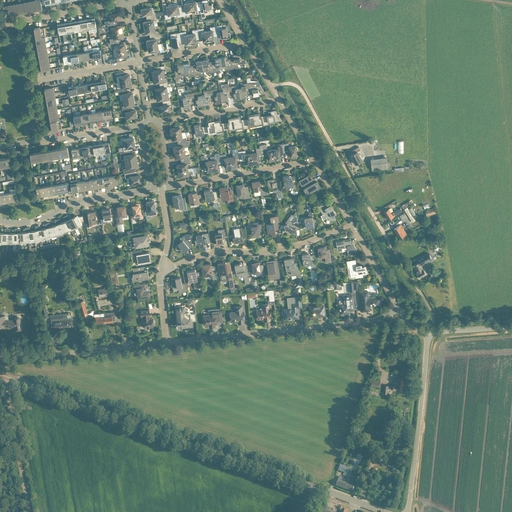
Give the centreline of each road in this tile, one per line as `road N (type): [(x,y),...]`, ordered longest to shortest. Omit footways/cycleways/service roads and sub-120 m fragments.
road 1 (tertiary): [(355,502),(0,375)]
road 2 (residential): [(398,308),(220,0)]
road 3 (track): [(272,88),(301,89),(433,315),(430,332)]
road 4 (residential): [(168,342),(358,324),(398,308)]
road 5 (residential): [(162,271),(212,252),(288,250),(345,228)]
road 6 (unclassified): [(407,511),(430,332)]
road 7 (residential): [(0,221),(30,223),(71,204),(149,190)]
road 8 (residential): [(0,147),(140,124)]
road 9 (residential): [(171,186),(306,162)]
road 10 (residential): [(0,361),(134,346)]
road 11 (track): [(26,511),(5,383)]
road 12 (residential): [(0,28),(119,2)]
